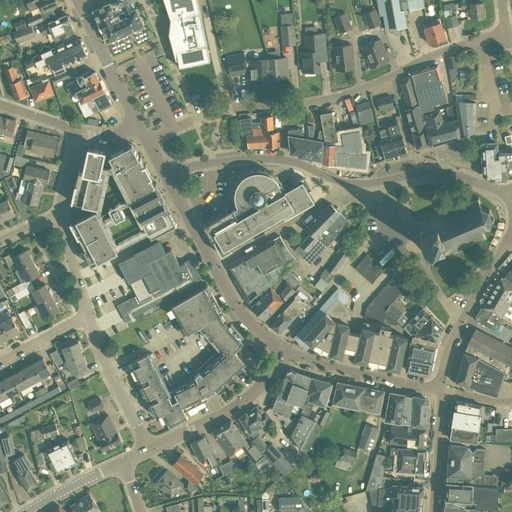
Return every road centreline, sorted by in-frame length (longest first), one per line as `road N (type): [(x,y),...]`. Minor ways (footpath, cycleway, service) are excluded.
road 1 (residential): [(145,139),(207,112),(322,101),(506,30)]
road 2 (tertiary): [(341,181),(299,163),(246,158),(165,174)]
road 3 (tertiary): [(511,192),(421,172),(341,181)]
road 4 (residential): [(149,450),(260,387),(284,349)]
road 5 (tertiary): [(439,392),(446,352),(507,238)]
road 6 (tertiary): [(284,349),(439,392)]
road 7 (residential): [(214,265),(316,207),(341,181)]
road 8 (tertiary): [(139,127),(77,0)]
road 9 (tertiary): [(431,511),(439,392)]
